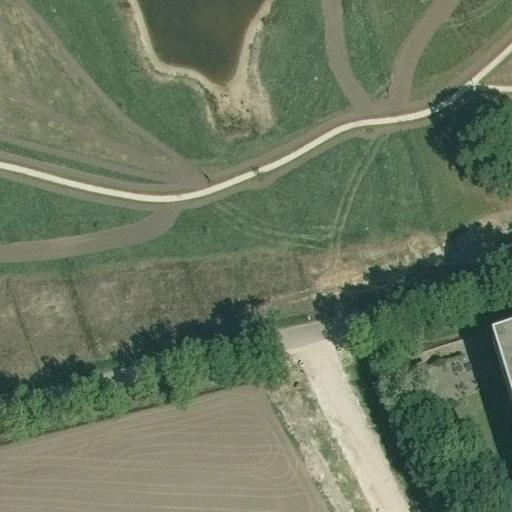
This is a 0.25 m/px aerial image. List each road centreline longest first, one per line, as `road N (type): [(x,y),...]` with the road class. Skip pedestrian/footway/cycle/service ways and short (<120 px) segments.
road 1 (unclassified): [(0,411),(305,331)]
road 2 (unclassified): [(305,331),(511,278)]
road 3 (residential): [(305,331),(395,511)]
